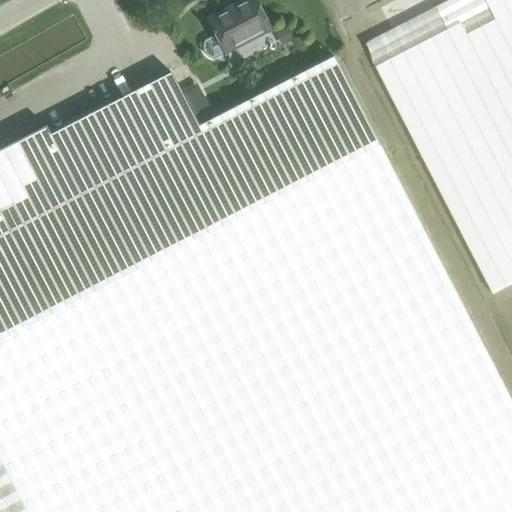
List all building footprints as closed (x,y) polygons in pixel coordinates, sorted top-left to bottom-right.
[(208,24),(215,36),(206,41),(204,46),(204,50),(206,55),(210,58),(214,60),(270,30),(254,0),(246,0),(234,6),(236,9),(208,24)] [(511,0),(451,0),(365,45),(494,295),(511,286),(511,0)] [(276,34),(282,45),(296,38),(290,27),(276,34)] [(0,511),(511,511),(511,404),(333,57),(198,126),(171,73),(50,135),(45,126),(0,149),(0,511)] [(214,118),(206,101),(192,109),(200,125),(214,118)]
